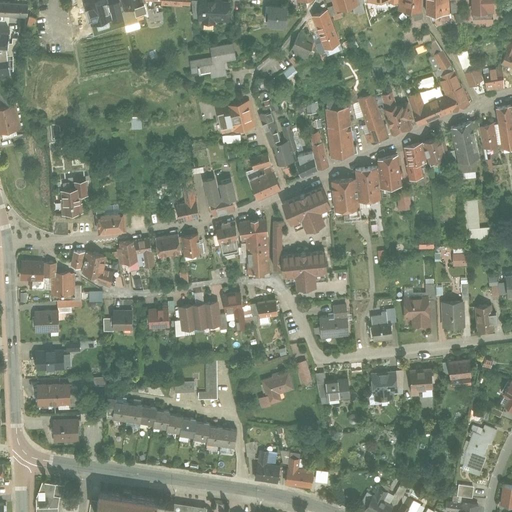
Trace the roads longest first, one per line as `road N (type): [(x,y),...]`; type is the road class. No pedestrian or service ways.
road 1 (residential): [(44,239),(71,267),(121,292),(267,280),(294,307),(315,355),(511,338)]
road 2 (tertiary): [(327,511),(297,498),(26,450)]
road 3 (residential): [(44,239),(212,217),(285,190)]
road 4 (unclassified): [(315,0),(251,73),(253,110),(285,190)]
road 5 (tertiary): [(26,450),(16,429),(9,242)]
road 6 (residential): [(285,190),(476,105)]
